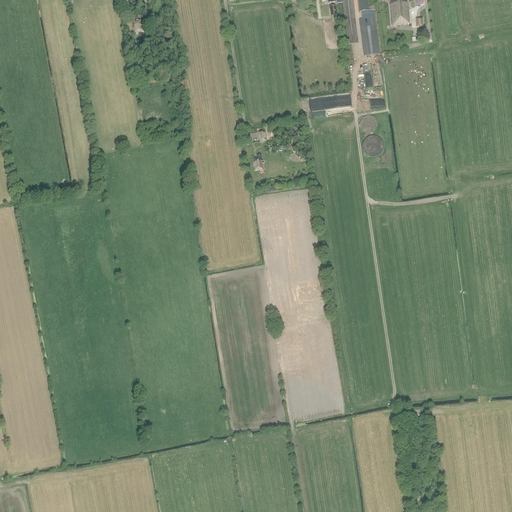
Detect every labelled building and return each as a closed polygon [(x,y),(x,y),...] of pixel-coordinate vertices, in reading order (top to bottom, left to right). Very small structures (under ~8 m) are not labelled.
[(343,3),(348,46),(352,45),(358,44),(352,0),(336,0),(337,4),(343,3)] [(358,0),(359,12),(369,12),(369,6),(368,0),(358,0)] [(411,3),(414,2),(414,0),(407,1),(407,0),(389,0),(392,26),(405,25),(405,24),(410,24),(408,3),(411,3)] [(364,57),(380,54),(375,18),(359,21),(364,57)] [(134,34),(144,32),(143,26),(142,26),(141,24),(143,23),(142,21),(141,21),(140,20),(133,21),(134,27),(133,27),(134,34)] [(349,66),(355,65),(352,45),(348,46),(346,46),(349,66)] [(377,124),(377,123),(377,122),(377,121),(376,120),(376,119),(375,118),(374,118),(374,117),(373,117),(372,116),(371,116),(370,116),(369,116),(368,116),(367,116),(366,116),(365,116),(364,117),(363,118),(362,118),(362,119),(361,119),(361,120),(361,121),(360,122),(360,123),(360,124),(360,125),(360,126),(360,127),(361,128),(361,129),(362,130),(363,131),(364,131),(365,132),(366,133),(367,133),(368,133),(369,133),(370,133),(371,133),(372,132),(373,132),(374,131),(375,131),(375,130),(376,129),(376,128),(377,127),(377,126),(377,125),(377,124)] [(369,136),(368,137),(367,137),(366,138),(364,141),(363,142),(363,144),(362,145),(362,146),(362,148),(363,150),(364,152),(364,153),(365,154),(366,155),(368,156),(369,156),(370,157),(371,157),(373,157),(376,157),(377,156),(379,155),(381,154),(382,153),(383,151),(384,149),(384,148),(384,146),(384,145),(384,144),(383,142),(383,141),(382,139),(380,138),(378,136),(377,136),(376,136),(375,135),(373,135),(372,135),(370,136),(369,136)] [(253,162),(255,171),(264,169),(263,161),(262,161),(261,155),(257,156),(257,158),(253,159),(254,162),(253,162)]
